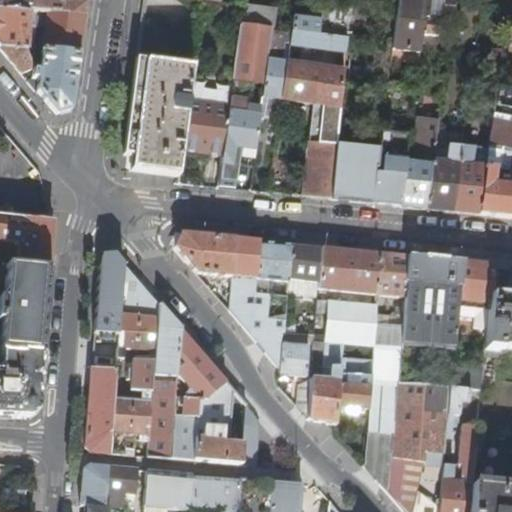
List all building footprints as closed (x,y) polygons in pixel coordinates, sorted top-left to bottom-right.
[(0,0),(0,9),(33,13),(37,13),(83,17),(84,5),(34,0),(29,0),(24,0),(0,0)] [(397,0),(393,39),(391,50),(420,53),(421,43),(422,35),(440,37),(442,38),(450,39),(455,4),(455,0),(397,0)] [(320,22),(349,25),(350,10),(322,5),(320,22)] [(0,48),(26,50),(28,18),(33,19),(33,13),(0,9),(0,48)] [(45,25),(42,52),(77,56),(78,49),(83,17),(37,13),(36,24),(45,25)] [(320,23),(293,19),(292,32),(318,35),(320,23)] [(348,38),(349,25),(320,22),(320,23),(318,35),(348,38)] [(232,80),(264,84),(269,50),(270,41),(272,30),(240,26),(232,80)] [(276,41),(288,43),(290,32),(277,30),(276,41)] [(288,45),(346,54),(348,38),(318,35),(292,32),(290,32),(288,43),(288,45)] [(439,45),(440,37),(422,35),(421,43),(439,45)] [(371,67),(345,65),(344,71),(343,77),(387,81),(391,50),(393,39),(374,37),(371,67)] [(0,49),(12,64),(21,75),(33,69),(26,50),(0,48),(0,49)] [(276,51),(269,50),(264,84),(260,115),(278,117),(281,100),(286,62),(286,61),(281,61),(276,51)] [(38,83),(30,85),(45,103),(55,115),(69,111),(77,56),(42,52),(33,51),(35,60),(41,61),(38,83)] [(148,173),(178,177),(182,151),(188,101),(193,68),(136,61),(123,156),(133,157),(132,171),(148,173)] [(301,197),(329,199),(333,166),(336,145),(340,108),(343,77),(344,71),(286,62),(281,100),(312,105),(308,142),(307,142),(301,197)] [(228,112),(233,112),(236,91),(231,91),(228,107),(228,112)] [(182,151),(221,156),(228,112),(228,107),(188,101),(182,151)] [(511,108),(494,105),(492,115),(511,119),(511,108)] [(235,147),(255,151),(260,115),(233,112),(228,112),(221,156),(217,185),(238,188),(241,167),(232,165),(235,147)] [(511,149),(511,119),(492,115),(488,146),(511,149)] [(410,164),(406,163),(400,207),(415,208),(424,209),(431,163),(433,155),(438,122),(417,119),(410,164)] [(375,175),(371,204),(383,205),(400,207),(406,163),(406,161),(409,136),(381,132),(378,149),(376,170),(375,175)] [(329,199),(371,204),(375,175),(376,170),(378,149),(336,145),(333,166),(329,199)] [(449,145),(447,157),(446,165),(431,163),(424,209),(439,211),(451,212),(461,147),(449,145)] [(511,156),(511,149),(488,146),(486,161),(485,167),(496,169),(509,171),(511,156)] [(473,148),(461,147),(451,212),(463,213),(477,215),(484,168),(470,166),(472,159),(473,148)] [(447,157),(433,155),(431,163),(446,165),(447,157)] [(486,161),(472,159),(470,166),(484,168),(485,167),(486,161)] [(511,186),(507,186),(493,184),(496,169),(485,167),(484,168),(477,215),(511,218),(511,217),(511,186)] [(0,241),(19,244),(17,269),(48,271),(50,252),(52,222),(48,222),(34,221),(0,217),(0,241)] [(176,250),(199,277),(231,280),(235,242),(212,240),(183,237),(176,250)] [(235,242),(231,280),(233,280),(257,282),(261,245),(247,243),(235,242)] [(274,246),(261,245),(257,282),(287,285),(288,282),(291,248),(274,246)] [(304,249),(291,248),(288,282),(319,285),(322,251),(304,249)] [(354,254),(322,251),(319,285),(318,292),(376,298),(380,257),(354,254)] [(99,283),(94,337),(118,339),(124,268),(114,257),(101,261),(99,283)] [(394,258),(380,257),(376,298),(404,301),(408,259),(394,258)] [(435,262),(408,259),(404,301),(403,311),(402,319),(401,324),(401,330),(402,330),(399,353),(453,358),(456,318),(462,265),(435,262)] [(476,266),(462,265),(456,318),(473,320),(472,330),(486,332),(490,301),(490,297),(493,268),(476,266)] [(0,321),(1,322),(0,330),(0,355),(41,358),(44,323),(48,271),(17,269),(0,267),(0,287),(3,287),(2,295),(0,295),(0,321)] [(124,268),(118,339),(117,356),(123,356),(124,351),(155,355),(159,308),(144,291),(124,268)] [(257,282),(233,280),(232,284),(230,313),(280,371),(282,347),(282,341),(283,334),(286,301),(278,300),(255,298),(257,282)] [(319,285),(288,282),(287,285),(287,293),(286,297),(318,300),(318,292),(319,285)] [(225,283),(223,305),(230,313),(232,284),(225,283)] [(286,297),(287,293),(279,293),(278,300),(286,301),(286,297)] [(327,315),(328,301),(318,300),(317,314),(327,315)] [(376,305),(328,301),(327,315),(325,345),(343,347),(372,349),(375,328),(376,305)] [(511,303),(490,301),(486,332),(484,353),(500,355),(500,353),(511,354),(511,303)] [(147,460),(170,462),(174,419),(175,400),(177,378),(178,368),(179,368),(182,335),(167,318),(159,308),(155,355),(154,365),(148,445),(147,460)] [(369,412),(364,469),(379,487),(386,495),(390,460),(396,387),(399,353),(402,330),(401,330),(375,328),(372,349),(372,363),(372,381),(369,412)] [(200,356),(182,335),(179,368),(178,368),(177,378),(199,402),(199,400),(208,401),(208,400),(225,384),(200,356)] [(325,345),(314,344),(314,352),(324,353),(325,345)] [(323,371),(330,372),(331,370),(340,370),(339,379),(372,381),(372,363),(342,361),(343,347),(325,345),(324,353),(323,371)] [(282,347),(280,371),(279,377),(307,379),(310,349),(282,347)] [(0,417),(26,419),(37,410),(39,381),(41,358),(0,355),(0,417)] [(113,402),(109,456),(133,459),(133,452),(124,451),(125,443),(148,445),(154,365),(134,363),(133,374),(129,373),(128,383),(132,383),(132,393),(142,394),(141,404),(113,402)] [(308,418),(308,422),(323,425),(335,428),(336,410),(339,379),(340,370),(331,370),(330,372),(329,384),(311,382),(311,385),(308,418)] [(470,392),(480,393),(482,373),(452,370),(450,391),(470,392)] [(88,411),(85,450),(90,455),(109,456),(113,402),(115,373),(91,371),(88,411)] [(339,379),(336,410),(369,412),(372,381),(339,379)] [(170,462),(240,468),(241,446),(227,445),(233,393),(225,384),(208,400),(208,401),(199,400),(199,402),(197,421),(174,419),(170,462)] [(308,418),(311,385),(299,391),(296,409),(308,418)] [(450,391),(396,387),(390,460),(423,465),(425,449),(444,451),(447,418),(450,391)] [(450,391),(447,418),(458,419),(460,404),(468,405),(469,400),(470,392),(450,391)] [(175,400),(174,419),(197,421),(199,402),(175,400)] [(476,401),(469,400),(468,405),(460,404),(458,419),(457,426),(473,428),(476,401)] [(240,468),(255,470),(258,422),(245,407),(241,446),(240,468)] [(442,468),(437,511),(467,511),(470,489),(477,430),(461,429),(454,486),(450,486),(452,469),(442,468)] [(390,460),(386,495),(401,511),(412,511),(423,465),(390,460)] [(90,467),(83,473),(81,506),(85,506),(106,507),(109,469),(90,467)] [(138,472),(109,469),(106,507),(123,509),(124,496),(136,497),(138,472)] [(178,511),(189,511),(193,477),(147,473),(143,511),(166,511),(167,511),(178,511)] [(236,511),(239,481),(193,477),(189,511),(236,511)] [(268,511),(270,484),(239,481),(236,511),(268,511)] [(300,511),(302,487),(270,484),(268,511),(300,511)] [(511,511),(511,493),(470,489),(467,511),(511,511)]
